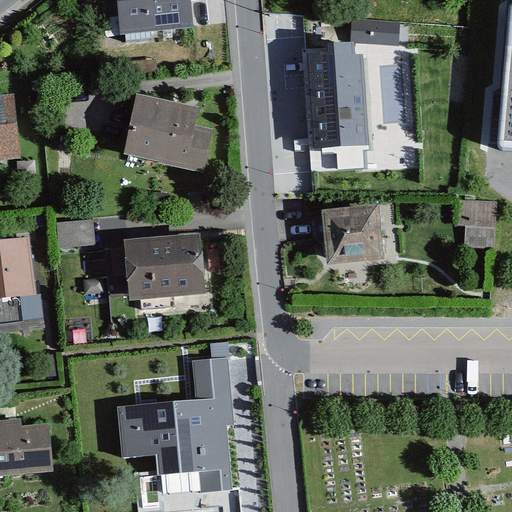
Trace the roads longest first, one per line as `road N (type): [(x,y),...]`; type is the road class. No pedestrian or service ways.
road 1 (residential): [(279,353),(248,0)]
road 2 (residential): [(279,353),(511,355)]
road 3 (residential): [(292,511),(279,353)]
